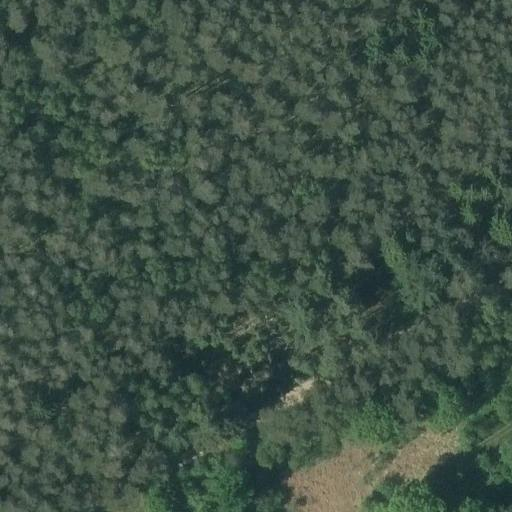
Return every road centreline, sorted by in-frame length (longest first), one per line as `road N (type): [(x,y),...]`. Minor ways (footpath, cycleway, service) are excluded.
road 1 (track): [(76,511),(511,274)]
road 2 (track): [(392,511),(511,430)]
